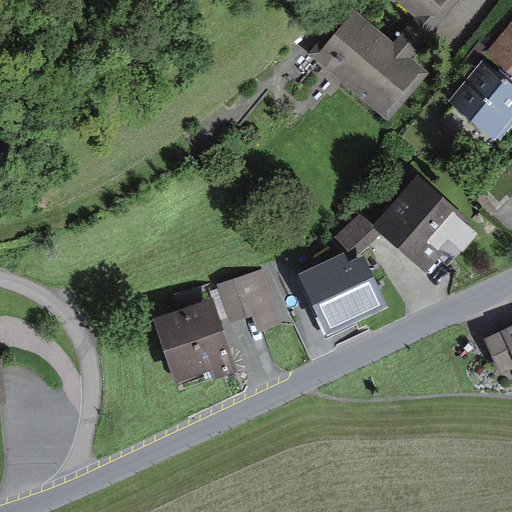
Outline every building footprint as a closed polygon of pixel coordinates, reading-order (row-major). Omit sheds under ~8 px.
[(398,0),(419,16),(434,28),(456,0),(398,0)] [(434,28),(419,16),(393,48),(350,14),(318,53),(393,113),(424,76),(406,62),(434,28)] [(511,30),(484,66),(511,88),(511,30)] [(511,111),(511,88),(484,66),(451,106),(491,138),(511,111)] [(471,232),(419,187),(380,231),(427,271),(440,256),(446,261),(471,232)] [(303,283),(327,337),(384,312),(363,264),(348,271),(345,264),(303,283)] [(260,273),(221,286),(232,319),(254,311),(260,328),(277,322),(260,273)] [(212,303),(159,321),(179,378),(210,367),(213,376),(235,369),(212,303)] [(511,329),(488,341),(502,369),(511,364),(511,329)]
